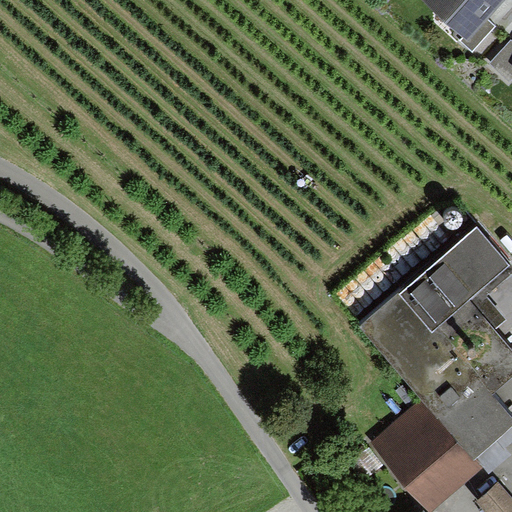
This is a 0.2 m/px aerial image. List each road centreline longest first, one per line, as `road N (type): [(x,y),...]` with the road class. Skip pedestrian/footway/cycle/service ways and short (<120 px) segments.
road 1 (residential): [(315,511),(138,251),(0,160)]
road 2 (track): [(190,335),(76,255),(0,222)]
